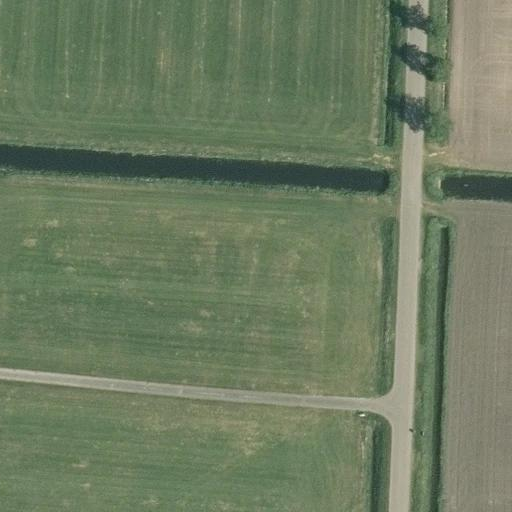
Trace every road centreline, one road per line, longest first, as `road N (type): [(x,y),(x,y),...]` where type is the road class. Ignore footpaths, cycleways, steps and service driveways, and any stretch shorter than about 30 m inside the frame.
road 1 (unclassified): [(402,511),(417,0)]
road 2 (unknown): [(0,370),(405,406)]
